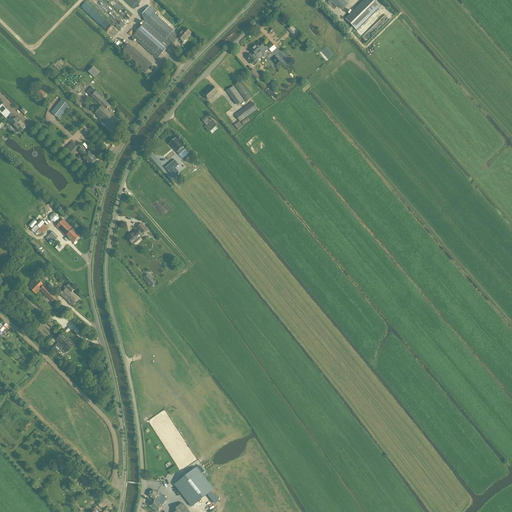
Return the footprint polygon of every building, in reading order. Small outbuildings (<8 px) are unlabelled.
[(356,30),(379,7),(371,0),(363,0),(345,19),(356,30)] [(145,22),(132,37),(157,59),(172,42),(174,44),(179,38),(183,42),(191,33),(185,28),(178,36),(172,32),(173,31),(154,15),(157,12),(150,6),(142,15),(145,22)] [(294,36),(297,33),(291,25),(287,29),(294,36)] [(250,54),(246,58),(251,64),(256,60),(255,60),(258,58),(259,58),(260,57),(260,56),(260,55),(259,54),(262,51),(263,52),(267,49),(267,48),(264,45),(263,46),(259,42),(259,43),(253,47),(250,49),(253,53),(251,55),(250,54)] [(267,48),(267,49),(268,50),(269,50),(272,53),(276,49),(274,46),(272,43),(267,48)] [(101,71),(94,65),(88,71),(95,77),(101,71)] [(260,76),(254,69),(250,72),(256,79),(260,76)] [(246,102),(252,98),(240,82),(234,85),(246,102)] [(212,86),(203,94),(209,100),(218,92),(212,86)] [(238,105),(244,101),(233,86),(227,90),(238,105)] [(91,87),(86,92),(102,106),(95,113),(114,131),(121,124),(112,116),(110,113),(106,110),(110,106),(102,98),(104,96),(97,90),(96,91),(91,87)] [(46,95),(40,88),(37,91),(44,98),(46,95)] [(0,99),(0,112),(5,118),(8,115),(14,120),(11,123),(20,133),(26,127),(17,118),(16,118),(11,113),(10,113),(2,105),(3,103),(0,99)] [(61,99),(51,112),(59,119),(70,106),(61,99)] [(257,108),(252,102),(235,115),(240,122),(257,108)] [(221,127),(211,116),(204,122),(209,128),(207,129),(212,135),(221,127)] [(175,138),(169,144),(179,155),(185,150),(175,138)] [(78,148),(72,142),(64,150),(70,156),(78,148)] [(91,166),(97,160),(89,152),(88,153),(82,148),(78,151),(84,157),(83,158),(91,166)] [(175,160),(165,168),(169,173),(174,169),(179,165),(175,160)] [(174,169),(169,173),(174,178),(178,174),(174,169)] [(39,228),(44,223),(40,219),(36,225),(39,228)] [(73,243),(79,237),(72,230),(73,229),(63,219),(56,227),(66,237),(67,236),(73,243)] [(143,233),(147,230),(141,224),(138,227),(140,230),(138,232),(136,230),(127,238),(133,244),(142,236),(141,235),(143,233)] [(58,237),(53,232),(48,236),(54,242),(58,237)] [(55,248),(60,252),(65,247),(60,243),(55,248)] [(146,280),(145,280),(146,282),(151,287),(152,286),(155,283),(151,278),(150,277),(146,280)] [(52,302),(56,297),(37,279),(29,288),(36,294),(40,290),(52,302)] [(65,289),(60,294),(72,306),(78,299),(71,292),(74,289),(70,285),(68,283),(64,287),(65,289)] [(60,319),(66,313),(62,309),(56,315),(60,319)] [(74,344),(63,334),(57,340),(59,342),(54,348),(52,350),(56,354),(58,352),(63,347),(67,351),(74,344)] [(56,461),(61,466),(65,462),(60,457),(56,461)] [(213,489),(196,467),(174,485),(191,507),(213,489)] [(153,500),(150,504),(149,506),(157,511),(159,511),(163,506),(162,506),(167,499),(161,494),(157,491),(156,492),(152,489),(148,495),(153,500)] [(190,511),(188,510),(183,504),(182,503),(175,509),(176,511),(174,511),(190,511)]
